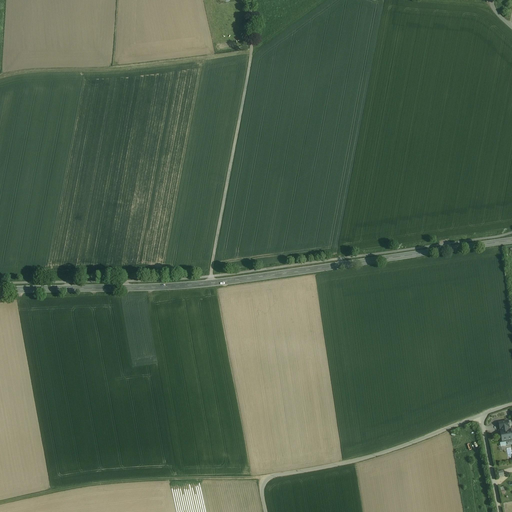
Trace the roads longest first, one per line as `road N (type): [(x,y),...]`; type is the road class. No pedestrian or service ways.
road 1 (secondary): [(511,240),(211,283),(0,291)]
road 2 (track): [(324,0),(251,51),(0,76)]
road 3 (unclassified): [(265,511),(267,478),(364,458),(511,404)]
road 4 (track): [(211,283),(251,55),(248,0)]
road 5 (track): [(0,503),(97,483),(267,478)]
